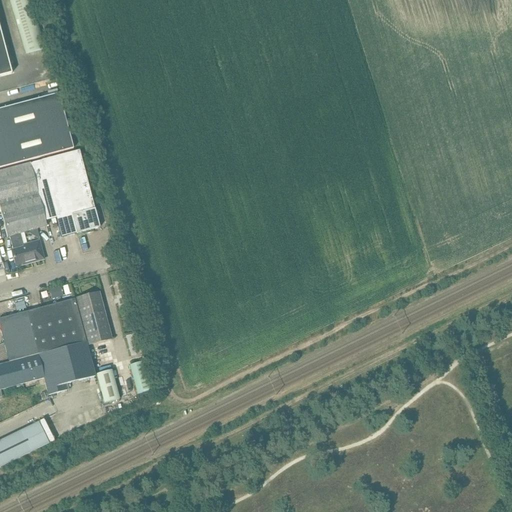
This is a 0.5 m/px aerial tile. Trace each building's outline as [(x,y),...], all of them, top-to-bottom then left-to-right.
[(33,0),(9,0),(26,54),(47,48),(33,0)] [(0,77),(11,74),(0,31),(0,77)] [(59,95),(0,110),(0,169),(73,150),(59,95)] [(40,161),(30,164),(45,222),(56,219),(58,229),(61,239),(86,232),(86,234),(93,233),(92,230),(99,228),(97,219),(94,209),(79,151),(40,161)] [(30,164),(0,171),(0,210),(7,237),(9,237),(20,234),(46,227),(45,222),(30,164)] [(20,234),(9,237),(13,250),(12,251),(14,258),(13,258),(15,267),(35,262),(44,260),(39,242),(27,245),(27,247),(23,248),(20,234)] [(60,286),(49,288),(52,299),(63,296),(60,286)] [(99,293),(76,299),(88,346),(111,340),(99,293)] [(74,300),(26,312),(38,356),(86,342),(74,300)] [(26,312),(0,319),(0,329),(9,363),(38,356),(26,312)] [(86,342),(38,356),(44,379),(48,396),(49,396),(66,391),(65,385),(95,377),(86,343),(86,342)] [(9,363),(0,365),(0,390),(44,379),(38,356),(9,363)] [(145,362),(130,366),(138,395),(153,391),(145,362)] [(111,371),(96,375),(104,404),(119,400),(111,371)] [(100,395),(45,422),(54,442),(106,416),(100,395)] [(0,441),(0,467),(48,444),(38,423),(0,441)]
